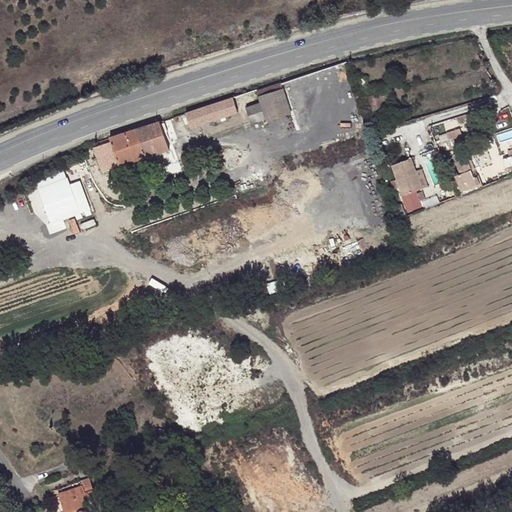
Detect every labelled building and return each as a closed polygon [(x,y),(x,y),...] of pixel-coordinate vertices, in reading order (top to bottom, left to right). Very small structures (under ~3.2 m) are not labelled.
[(291,113),(279,84),(256,92),(261,104),(266,119),(267,122),(291,113)] [(375,109),(386,107),(383,91),(372,93),(375,109)] [(239,114),(234,98),(190,111),(175,116),(177,124),(192,119),(195,127),(239,114)] [(266,119),(261,104),(248,109),(252,124),(266,119)] [(168,150),(160,121),(109,137),(119,165),(168,150)] [(445,132),(449,144),(459,140),(453,123),(443,126),(445,132)] [(178,147),(202,139),(199,130),(187,135),(186,133),(175,137),(178,147)] [(511,147),(511,141),(501,146),(502,151),(511,147)] [(461,143),(457,144),(466,163),(469,171),(472,170),(461,143)] [(452,186),(454,191),(460,188),(459,185),(475,178),(472,170),(469,171),(466,163),(457,144),(447,149),(448,151),(442,153),(445,160),(451,158),(455,167),(446,171),(452,186)] [(505,170),(511,167),(511,147),(502,151),(498,153),(505,170)] [(401,190),(422,183),(415,162),(411,152),(390,159),(395,173),(398,181),(401,190)] [(415,162),(422,183),(428,181),(422,161),(415,162)] [(49,211),(52,223),(93,210),(84,179),(72,183),(68,170),(38,180),(41,188),(30,192),(37,215),(49,211)] [(115,170),(106,173),(105,173),(101,178),(103,184),(107,185),(110,184),(119,181),(115,170)] [(398,181),(395,173),(390,175),(392,183),(398,181)] [(475,178),(459,185),(460,188),(477,182),(475,178)] [(421,185),(415,188),(418,195),(422,195),(425,202),(438,197),(435,189),(424,193),(421,185)] [(401,198),(393,200),(398,213),(405,210),(401,198)] [(391,253),(406,249),(404,239),(388,243),(391,253)] [(74,507),(76,511),(78,511),(79,511),(80,508),(83,506),(88,507),(91,511),(86,497),(100,492),(93,474),(85,477),(87,481),(62,491),(70,509),(74,507)] [(196,485),(188,492),(194,500),(202,492),(196,485)]
